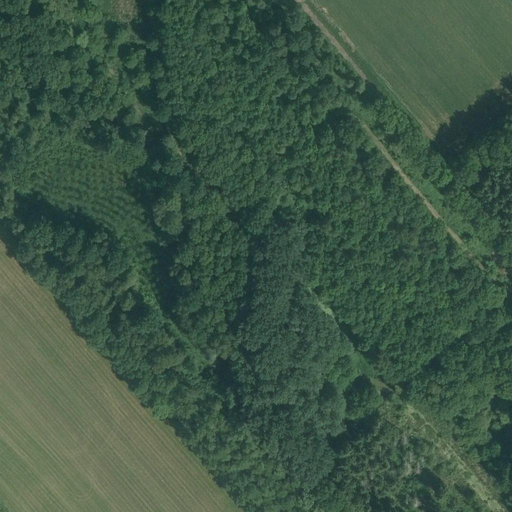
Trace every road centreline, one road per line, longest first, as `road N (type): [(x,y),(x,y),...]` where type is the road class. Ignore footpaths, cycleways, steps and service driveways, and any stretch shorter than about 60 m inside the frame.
road 1 (track): [(355,511),(245,381),(278,227),(214,142),(0,93)]
road 2 (track): [(511,433),(202,312),(191,279),(161,0)]
road 3 (track): [(505,298),(351,114),(253,189)]
road 4 (track): [(310,460),(511,293)]
